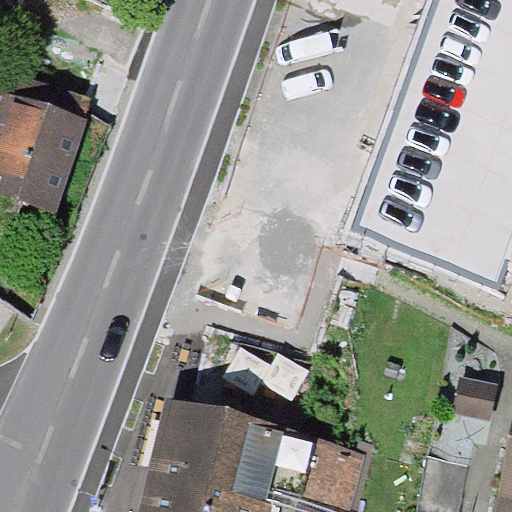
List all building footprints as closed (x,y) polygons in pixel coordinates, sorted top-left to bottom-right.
[(498,83),(421,53),(377,168),(454,197),(498,83)] [(0,201),(12,205),(56,218),(85,125),(32,109),(39,88),(0,75),(0,201)] [(301,259),(233,234),(197,330),(265,355),(301,259)] [(496,389),(460,381),(451,420),(488,428),(496,389)] [(357,511),(370,463),(162,413),(137,511),(357,511)] [(511,511),(511,436),(494,511),(511,511)] [(456,511),(466,470),(427,461),(414,511),(456,511)]
